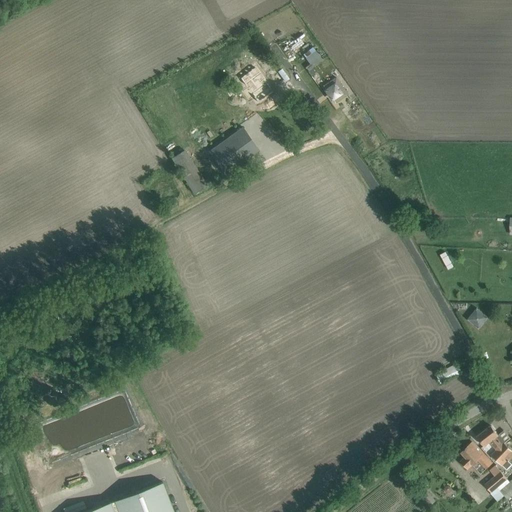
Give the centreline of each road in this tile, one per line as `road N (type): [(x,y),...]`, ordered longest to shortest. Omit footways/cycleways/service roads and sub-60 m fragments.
road 1 (track): [(485,403),(389,209),(276,49)]
road 2 (unclassified): [(511,397),(464,415),(339,511)]
